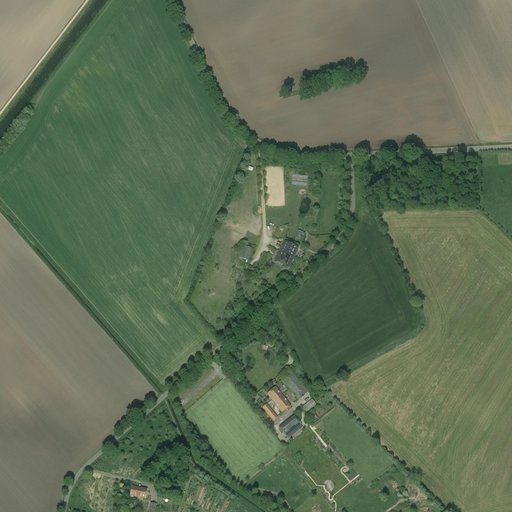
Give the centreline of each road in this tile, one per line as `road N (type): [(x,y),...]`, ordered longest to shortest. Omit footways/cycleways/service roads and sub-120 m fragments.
road 1 (unclassified): [(63,511),(81,468),(341,236),(352,201),(350,155)]
road 2 (unclassified): [(350,155),(293,155),(242,131),(169,0)]
road 3 (unclassified): [(350,155),(511,147)]
